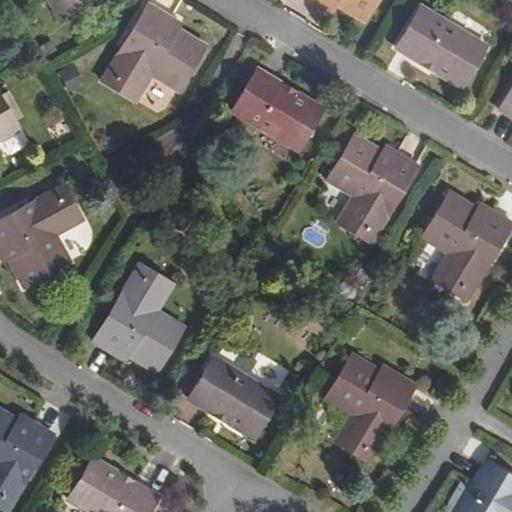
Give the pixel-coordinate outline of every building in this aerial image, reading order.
[(103,0),(47,0),(61,24),(103,0)] [(383,0),(307,0),(338,19),(341,13),(366,28),(383,0)] [(173,96),(201,52),(175,36),(178,31),(145,10),(98,87),(131,107),(148,80),(173,96)] [(461,93),(487,53),(421,13),(395,54),(461,93)] [(323,114),(256,73),(231,114),(298,155),(323,114)] [(511,88),(496,115),(511,124),(511,88)] [(0,137),(15,130),(0,100),(0,137)] [(369,249),(416,172),(382,151),(379,156),(354,139),(325,184),(351,201),(335,227),(369,249)] [(59,182),(0,213),(0,259),(14,252),(28,279),(87,246),(73,220),(79,217),(59,182)] [(465,306),(511,232),(511,228),(479,210),(476,215),(450,198),(422,243),(449,260),(432,286),(465,306)] [(155,376),(182,332),(157,316),(173,290),(138,269),(91,344),(127,367),(130,362),(155,376)] [(276,400),(209,359),(183,400),(250,442),(276,400)] [(368,468),(416,391),(381,370),(378,376),(352,360),(324,405),(350,421),(334,448),(368,468)] [(54,438),(21,416),(17,423),(0,413),(0,505),(9,493),(17,497),(54,438)] [(154,511),(159,505),(93,465),(68,505),(79,511),(154,511)] [(511,511),(511,486),(487,471),(460,511),(511,511)] [(0,509),(4,511),(6,511),(17,497),(9,493),(0,505),(0,509)]
